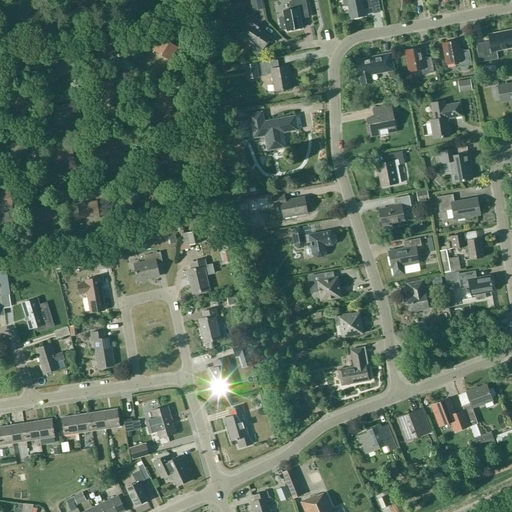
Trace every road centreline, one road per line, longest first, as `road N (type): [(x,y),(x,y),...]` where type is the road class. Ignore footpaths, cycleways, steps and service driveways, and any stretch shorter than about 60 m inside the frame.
road 1 (residential): [(400,395),(337,157),(338,52)]
road 2 (track): [(0,171),(53,185),(82,179),(80,28),(62,31),(51,0)]
road 3 (residential): [(185,376),(169,291),(123,301),(136,384)]
road 4 (residential): [(218,487),(281,458),(327,423),(400,395)]
road 5 (residential): [(338,52),(362,35),(511,7)]
road 6 (residential): [(511,284),(494,175),(511,143)]
road 7 (residential): [(400,395),(511,347)]
road 8 (track): [(82,179),(101,194),(121,193),(162,129)]
